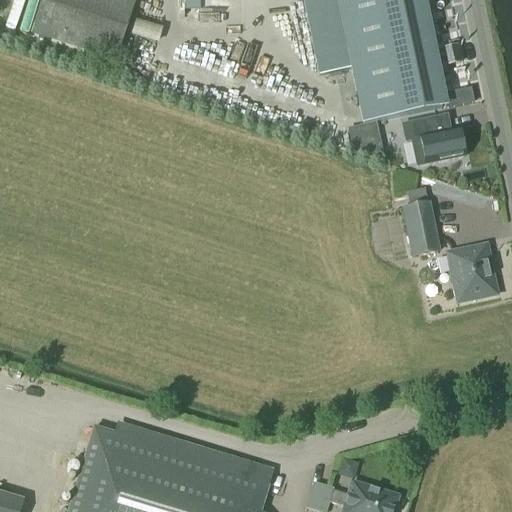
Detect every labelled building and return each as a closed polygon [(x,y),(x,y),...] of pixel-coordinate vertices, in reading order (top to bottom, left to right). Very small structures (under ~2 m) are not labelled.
[(114,64),(134,1),(129,0),(40,0),(28,37),(114,64)] [(417,0),(336,0),(363,128),(376,125),(441,112),(417,0)] [(468,92),(444,97),(447,110),(471,105),(468,92)] [(463,160),(458,133),(447,135),(444,121),(446,120),(446,119),(401,128),(404,145),(410,144),(416,170),(463,160)] [(363,128),(347,131),(351,154),(384,165),(376,125),(363,128)] [(402,212),(412,260),(437,255),(427,207),(402,212)] [(447,257),(457,305),(495,298),(489,269),(484,270),(480,250),(447,257)] [(259,511),(270,475),(117,428),(114,437),(93,430),(68,511),(259,511)] [(343,511),(391,511),(395,501),(352,487),(348,499),(331,494),(331,492),(313,487),(305,511),(309,511),(325,511),(327,505),(344,510),(343,511)] [(18,511),(20,509),(0,502),(0,511),(18,511)]
